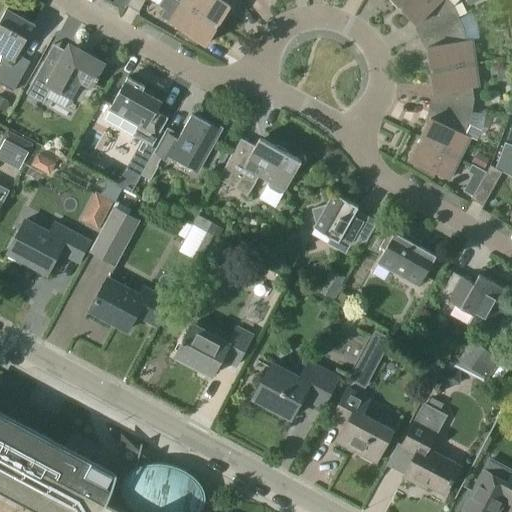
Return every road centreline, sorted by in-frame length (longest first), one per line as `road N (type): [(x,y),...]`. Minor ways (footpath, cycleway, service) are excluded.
road 1 (residential): [(324,511),(0,338)]
road 2 (residential): [(352,137),(381,100),(383,77),(375,54),(340,22),(292,20),(262,50),(253,90)]
road 3 (residential): [(67,0),(204,79),(253,90)]
road 4 (residential): [(352,137),(380,173),(511,249)]
